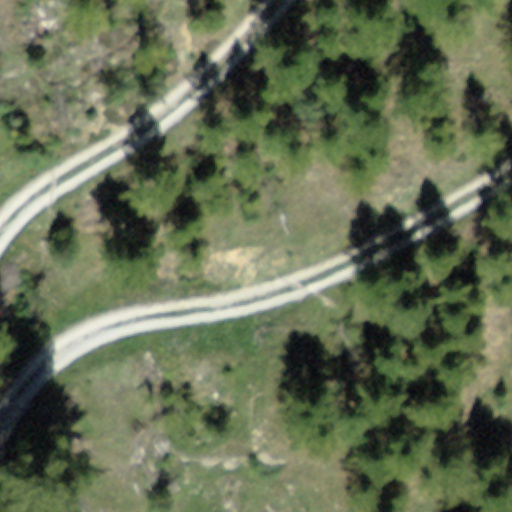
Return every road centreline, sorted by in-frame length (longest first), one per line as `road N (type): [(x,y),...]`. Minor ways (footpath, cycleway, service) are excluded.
road 1 (track): [(511,172),(382,245),(229,304),(82,320),(0,425)]
road 2 (track): [(0,230),(199,77),(265,0)]
